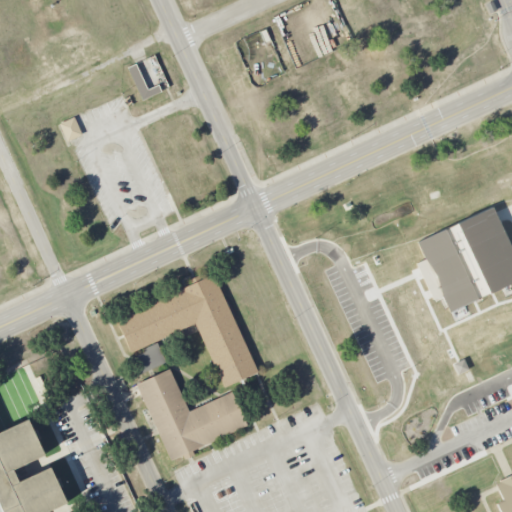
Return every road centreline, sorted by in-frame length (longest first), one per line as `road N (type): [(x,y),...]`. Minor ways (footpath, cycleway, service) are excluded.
road 1 (tertiary): [(511,89),(0,330)]
road 2 (residential): [(396,511),(163,0)]
road 3 (residential): [(167,511),(0,151)]
road 4 (residential): [(384,484),(511,422)]
